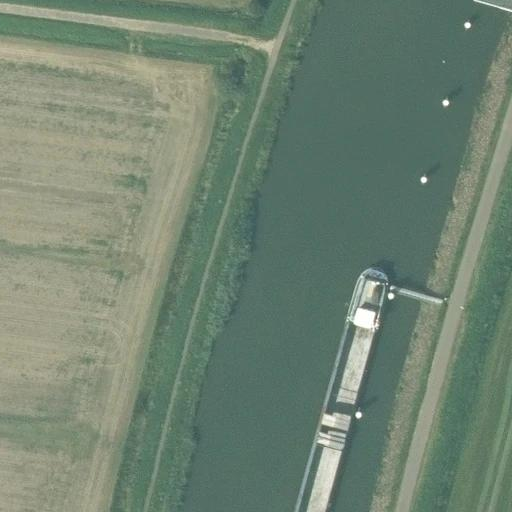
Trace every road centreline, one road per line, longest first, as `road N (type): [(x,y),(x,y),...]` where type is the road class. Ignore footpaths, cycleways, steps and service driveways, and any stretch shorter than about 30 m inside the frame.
road 1 (unclassified): [(403,511),(511,122)]
road 2 (track): [(0,8),(227,37)]
